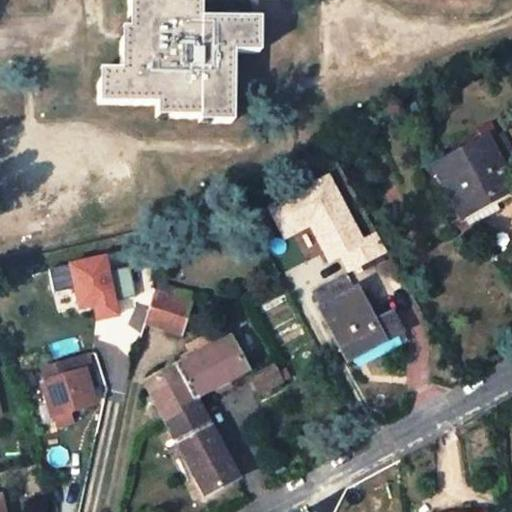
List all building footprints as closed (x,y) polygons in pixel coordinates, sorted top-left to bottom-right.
[(98,106),(153,106),(153,112),(169,112),(168,119),(199,119),(199,112),(212,112),(211,123),(230,124),(233,55),(246,55),(246,44),(257,44),(258,20),(200,19),(200,0),(128,0),(128,18),(140,18),(140,30),(132,29),(131,43),(119,42),(118,71),(109,71),(109,83),(98,83),(98,106)] [(140,18),(128,18),(128,29),(132,29),(140,30),(140,18)] [(120,29),(119,42),(131,43),(132,29),(128,29),(120,29)] [(257,55),(257,44),(246,44),(246,55),(257,55)] [(109,83),(109,71),(98,71),(98,83),(109,83)] [(198,123),(211,123),(212,112),(199,112),(199,119),(198,123)] [(511,163),(511,157),(500,136),(436,168),(461,215),(464,213),(475,207),(508,190),(499,171),(511,163)] [(464,213),(470,223),(481,217),(475,207),(464,213)] [(111,254),(50,268),(56,293),(76,288),(81,312),(97,308),(100,323),(125,317),(111,254)] [(344,276),(312,293),(347,361),(391,338),(380,317),(370,322),(344,276)] [(152,294),(139,289),(120,347),(134,352),(143,322),(152,294)] [(180,333),(188,305),(152,294),(143,322),(180,333)] [(380,317),(391,338),(399,333),(388,312),(380,317)] [(246,372),(229,339),(144,383),(166,425),(198,408),(194,399),(246,372)] [(40,384),(51,417),(52,416),(69,411),(92,404),(87,388),(82,371),(89,369),(84,355),(41,368),(46,382),(40,384)] [(262,397),(286,384),(276,367),(252,379),(262,397)] [(82,371),(87,388),(94,386),(89,369),(82,371)] [(204,497),(235,480),(198,408),(166,425),(204,497)] [(56,428),(73,423),(69,411),(52,416),(56,428)]
